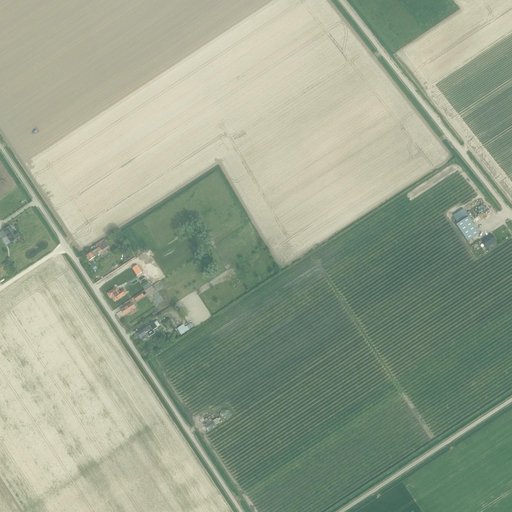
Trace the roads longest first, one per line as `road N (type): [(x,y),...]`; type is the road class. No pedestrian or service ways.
road 1 (unclassified): [(241,511),(0,146)]
road 2 (unclassified): [(511,217),(340,0)]
road 3 (unclassified): [(341,511),(511,399)]
